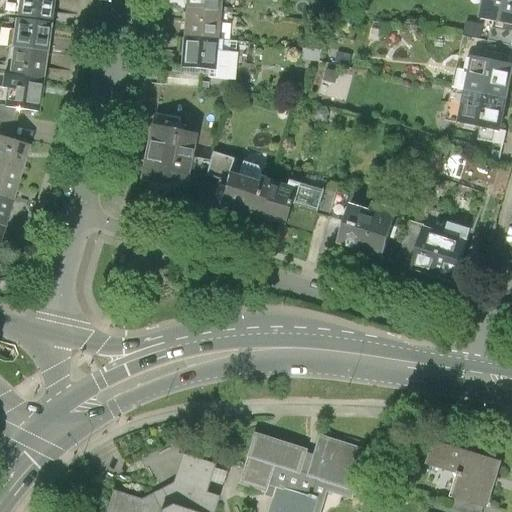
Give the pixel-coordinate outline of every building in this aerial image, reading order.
[(52,20),(55,0),(20,0),(18,13),(52,20)] [(181,0),(180,18),(212,20),(213,0),(181,0)] [(511,0),(494,0),(490,16),(511,20),(511,0)] [(46,48),(52,20),(18,13),(14,43),(46,48)] [(180,18),(179,45),(210,47),(212,20),(180,18)] [(42,78),(46,48),(14,43),(10,74),(42,78)] [(179,45),(177,72),(208,74),(210,47),(179,45)] [(511,60),(483,54),(476,88),(511,96),(511,60)] [(37,109),(42,78),(10,74),(6,105),(37,109)] [(511,96),(476,88),(468,121),(511,131),(511,96)] [(208,136),(165,127),(160,152),(155,177),(198,186),(203,162),(208,136)] [(35,171),(43,143),(8,133),(0,161),(35,171)] [(216,177),(241,185),(248,165),(223,157),(216,177)] [(0,191),(27,199),(35,171),(0,161),(0,191)] [(239,192),(234,206),(275,219),(287,178),(248,165),(241,185),(239,192)] [(338,194),(287,178),(275,219),(302,227),(304,219),(310,221),(328,227),(332,214),(338,194)] [(0,222),(20,228),(27,199),(0,191),(0,222)] [(338,194),(332,214),(358,222),(364,203),(338,194)] [(358,222),(352,238),(382,248),(399,255),(413,209),(386,198),(383,210),(364,203),(358,222)] [(0,253),(12,257),(20,228),(0,222),(0,253)] [(439,228),(429,263),(450,269),(471,275),(481,241),(439,228)] [(368,447),(321,432),(315,451),(254,431),(237,482),(275,495),(269,511),(321,511),(329,489),(352,497),(368,447)] [(501,458),(435,438),(429,460),(461,469),(454,494),(457,495),(484,503),(487,504),(501,458)] [(141,497),(116,489),(109,511),(213,511),(219,493),(206,489),(208,484),(214,462),(182,453),(173,481),(167,484),(141,497)] [(453,509),(463,511),(481,511),(484,503),(457,495),(453,509)]
